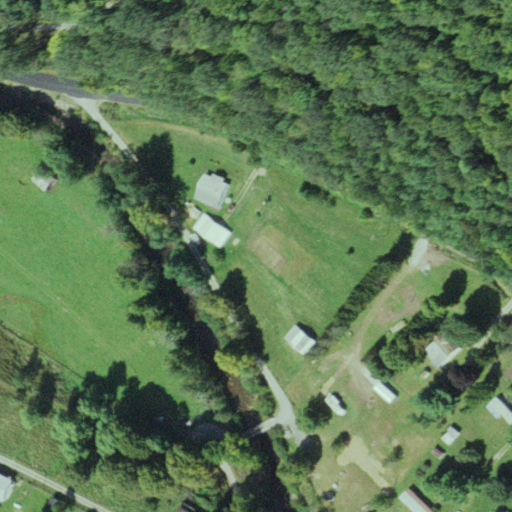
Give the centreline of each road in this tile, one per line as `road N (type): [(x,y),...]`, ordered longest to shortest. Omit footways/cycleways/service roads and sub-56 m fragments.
road 1 (tertiary): [(511,278),(470,237),(243,129),(133,93),(0,67)]
road 2 (residential): [(74,87),(165,202),(286,408),(274,421)]
road 3 (residential): [(237,438),(211,430),(195,436),(227,466),(241,511)]
